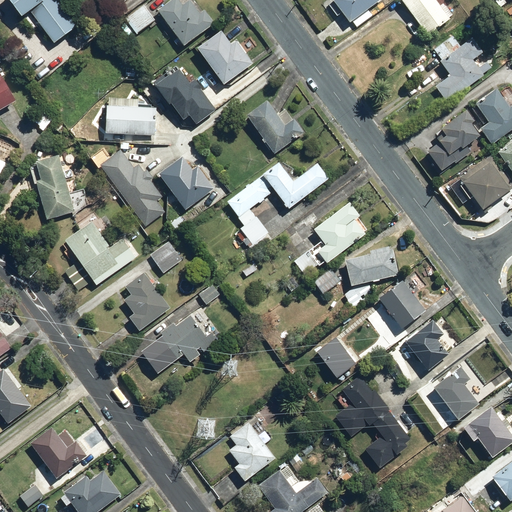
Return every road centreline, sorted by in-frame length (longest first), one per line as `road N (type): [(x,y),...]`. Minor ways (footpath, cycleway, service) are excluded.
road 1 (residential): [(266,0),(470,271)]
road 2 (residential): [(0,260),(195,511)]
